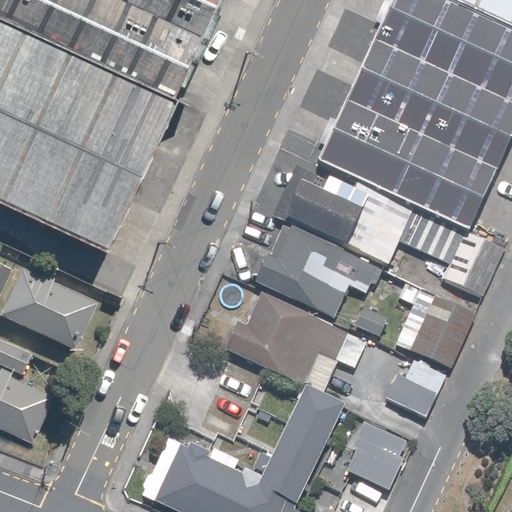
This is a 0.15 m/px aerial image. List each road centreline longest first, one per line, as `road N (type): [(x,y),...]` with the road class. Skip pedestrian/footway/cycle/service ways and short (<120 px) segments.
road 1 (residential): [(304,0),(68,511)]
road 2 (residential): [(511,290),(409,511)]
